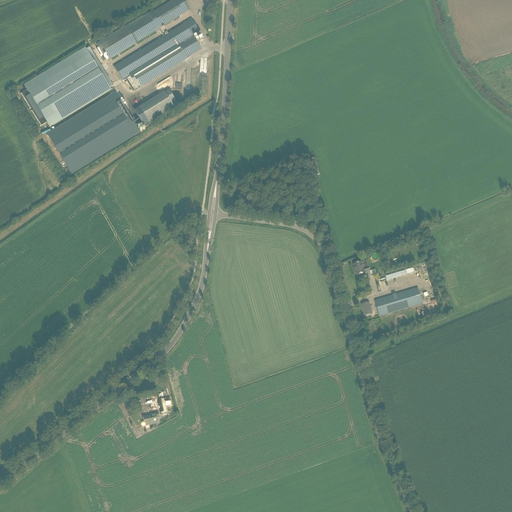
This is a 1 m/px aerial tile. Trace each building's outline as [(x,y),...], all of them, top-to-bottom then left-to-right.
[(101,47),(99,49),(103,55),(105,53),(109,60),(136,43),(185,13),(189,11),(182,0),(173,0),(127,29),(100,45),(101,47)] [(187,22),(114,68),(123,82),(126,80),(133,92),(140,88),(197,53),(201,50),(193,37),(199,33),(191,20),(187,22)] [(27,90),(22,94),(42,126),(47,123),(50,128),(111,90),(110,89),(114,86),(90,48),(86,50),(85,48),(24,86),(27,90)] [(175,110),(173,107),(177,104),(169,91),(165,93),(164,92),(139,108),(149,125),(175,110)] [(47,135),(72,175),(140,133),(115,93),(47,135)] [(310,160),(314,176),(320,174),(315,158),(310,160)] [(358,264),(354,265),(357,276),(361,274),(364,273),(369,271),(368,268),(366,261),(361,263),(358,264)] [(413,269),(385,275),(386,279),(414,273),(413,269)] [(375,301),(379,317),(422,304),(418,288),(375,301)] [(361,305),(365,316),(372,314),(369,304),(369,303),(361,305)] [(160,412),(161,414),(167,412),(166,407),(171,406),(170,398),(158,400),(159,406),(160,412)] [(143,420),(144,420),(144,422),(141,422),(142,426),(145,425),(145,426),(158,423),(157,419),(159,418),(158,413),(150,415),(151,416),(143,418),(143,420)]
